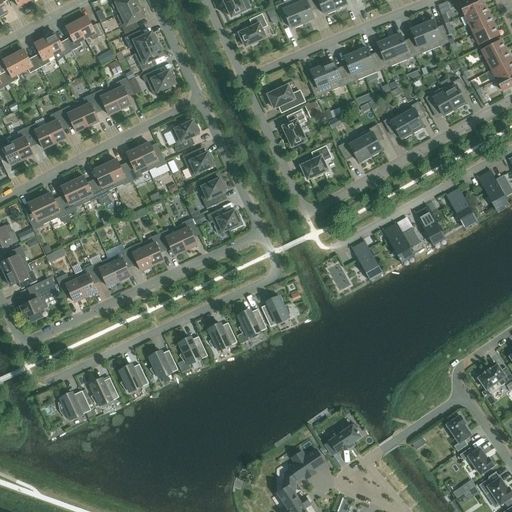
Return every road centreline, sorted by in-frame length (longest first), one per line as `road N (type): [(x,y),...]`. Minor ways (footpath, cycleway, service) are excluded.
road 1 (residential): [(260,233),(22,342)]
road 2 (residential): [(278,274),(49,382)]
road 3 (residential): [(511,98),(305,212)]
road 4 (residential): [(0,201),(198,101)]
road 5 (residential): [(242,80),(433,0)]
road 6 (residential): [(338,247),(511,150)]
road 7 (residential): [(242,80),(305,212)]
road 8 (residential): [(260,233),(198,101)]
road 9 (residential): [(463,394),(345,472)]
